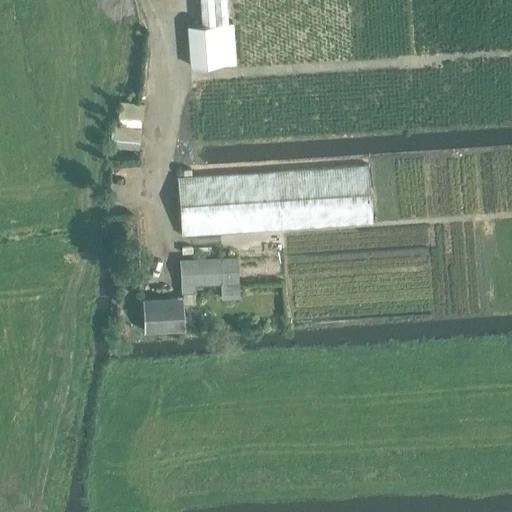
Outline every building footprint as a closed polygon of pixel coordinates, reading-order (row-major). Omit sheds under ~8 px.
[(200,0),(202,25),(189,26),(192,64),(222,61),(220,24),(228,23),(226,0),(200,0)] [(119,100),(117,123),(140,126),(143,103),(119,100)] [(116,125),(114,146),(138,148),(140,127),(116,125)] [(369,163),(178,176),(182,235),(372,222),(369,163)] [(240,295),(238,257),(184,260),(185,290),(196,290),(197,283),(222,282),(224,296),(240,295)] [(144,299),(146,330),(185,327),(182,296),(144,299)]
